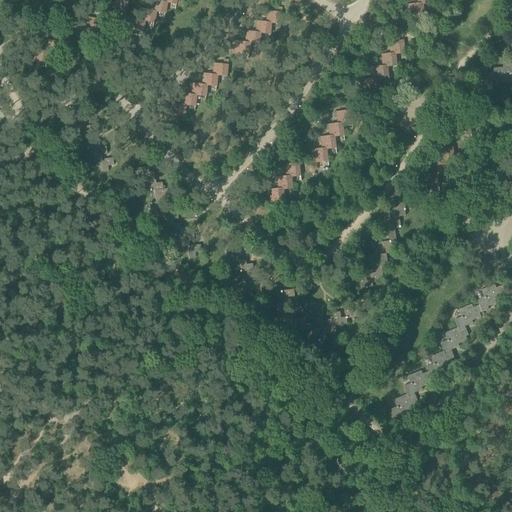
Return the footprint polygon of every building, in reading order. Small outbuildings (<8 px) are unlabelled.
[(116,12),(126,13),(127,0),(123,0),(123,1),(116,0),(110,0),(109,5),(112,6),(112,11),(116,12)] [(151,10),(151,11),(155,11),(155,12),(156,12),(165,13),(167,2),(162,1),(155,0),(149,0),(149,5),(152,6),(151,10)] [(419,3),(406,4),(407,10),(410,10),(411,17),(425,16),(424,4),(423,4),(423,3),(419,3)] [(268,15),(267,21),(271,22),(271,23),(281,24),(283,7),(278,7),(278,12),(265,10),(265,15),(268,15)] [(116,12),(112,11),(99,8),(98,14),(101,15),(100,20),(105,21),(114,22),(116,12)] [(139,8),(138,14),(141,15),(140,20),(144,21),(154,23),(156,12),(155,12),(155,11),(151,11),(151,10),(139,8)] [(88,17),(87,24),(90,24),(89,29),(94,30),(103,32),(105,21),(100,20),(88,17)] [(128,17),(126,24),(130,24),(129,30),(142,32),(144,21),(140,20),(128,17)] [(257,26),(257,32),(261,33),(270,34),(271,23),(271,22),(267,21),(255,20),(254,26),(257,26)] [(56,37),(55,42),(60,42),(69,44),(72,28),(67,27),(66,32),(54,30),(53,36),(56,37)] [(77,27),(76,33),(79,34),(78,39),(92,41),(94,30),(89,29),(77,27)] [(261,33),(257,32),(244,30),(244,36),(247,36),(246,42),(249,43),(249,44),(250,44),(260,45),(261,33)] [(43,39),(42,45),(45,46),(44,50),(44,51),(48,52),(58,53),(60,42),(55,42),(55,41),(43,39)] [(234,40),(233,46),(236,47),(235,54),(249,56),(250,44),(249,44),(249,43),(246,42),(234,40)] [(404,40),(387,42),(388,48),(391,48),(391,53),(396,53),(396,54),(406,53),(404,40)] [(31,50),(30,54),(33,55),(33,60),(46,63),(48,52),(44,51),(44,50),(32,48),(31,50)] [(391,53),(379,54),(380,60),(383,60),(383,66),(384,66),(388,65),(388,67),(397,65),(396,54),(396,53),(391,53)] [(214,68),(214,74),(218,75),(227,76),(229,60),(224,59),(224,64),(212,63),(211,67),(214,68)] [(491,73),(492,80),(499,80),(499,83),(511,81),(511,61),(511,63),(503,65),(504,67),(494,68),(494,73),(491,73)] [(383,66),(371,67),(372,73),(375,73),(376,78),(380,78),(380,79),(389,78),(388,67),(388,65),(384,66),(383,66)] [(493,87),(492,80),(491,73),(488,73),(487,66),(480,67),(480,70),(476,71),(477,80),(474,81),(475,89),(473,90),(473,97),(486,96),(485,88),(493,87)] [(203,80),(203,84),(208,85),(217,86),(218,75),(214,74),(201,73),(200,79),(203,80)] [(376,78),(363,80),(364,85),(367,85),(367,91),(372,90),(372,92),(381,91),(380,79),(380,78),(376,78)] [(192,94),(197,95),(206,96),(208,85),(203,84),(191,83),(190,89),(193,90),(192,94)] [(367,91),(355,92),(356,98),(359,98),(359,105),(373,103),(372,92),(372,90),(367,91)] [(180,93),(179,99),(182,100),(182,104),(186,105),(187,105),(196,106),(197,95),(192,94),(180,93)] [(170,103),(169,109),(172,110),(171,115),(185,116),(187,105),(186,105),(182,104),(170,103)] [(465,122),(466,122),(470,122),(470,123),(480,122),(478,109),(461,111),(462,117),(465,117),(465,122)] [(338,118),(338,123),(343,123),(343,124),(353,123),(351,110),(334,112),(335,118),(338,118)] [(465,122),(453,124),(454,129),(457,129),(458,136),(472,135),(470,123),(470,122),(466,122),(465,122)] [(338,123),(326,125),(327,130),(330,130),(331,136),(335,135),(335,136),(345,135),(343,124),(343,123),(338,123)] [(90,125),(77,127),(78,134),(79,134),(79,139),(86,138),(86,137),(86,133),(91,132),(90,125)] [(331,136),(318,137),(319,143),(322,143),(323,148),(327,148),(327,149),(337,148),(335,136),(335,135),(331,136)] [(86,138),(87,150),(93,149),(102,147),(102,144),(100,144),(99,141),(93,141),(92,136),(86,137),(86,138)] [(102,147),(93,149),(95,161),(100,160),(102,160),(101,159),(101,155),(107,154),(106,147),(102,147)] [(441,161),(445,160),(445,161),(446,161),(455,160),(453,147),(436,149),(437,155),(440,155),(441,161)] [(323,148),(310,150),(311,156),(314,155),(315,163),(329,161),(327,149),(327,148),(323,148)] [(113,158),(101,159),(102,160),(100,160),(102,172),(108,171),(108,166),(114,165),(113,158)] [(441,161),(429,162),(429,168),(432,168),(433,173),(437,173),(438,174),(447,173),(446,161),(445,161),(445,160),(441,161)] [(287,176),(292,176),(292,177),(301,176),(300,163),(283,165),(284,171),(287,170),(287,176)] [(142,167),(142,173),(143,180),(149,179),(156,178),(155,171),(149,172),(149,167),(142,167)] [(433,173),(421,175),(421,180),(424,180),(425,187),(439,186),(438,174),(437,173),(433,173)] [(287,176),(275,177),(275,183),(279,183),(279,188),(279,189),(284,188),(284,189),(293,188),(292,177),(292,176),(287,176)] [(156,178),(149,179),(150,191),(155,190),(165,189),(165,186),(163,186),(162,182),(156,183),(156,178)] [(279,188),(267,190),(267,196),(271,195),(271,203),(285,201),(284,189),(284,188),(279,189),(279,188)] [(155,190),(156,203),(163,202),(162,197),(168,196),(167,189),(165,189),(155,190)] [(156,202),(150,203),(152,215),(158,215),(158,214),(157,209),(164,209),(163,202),(156,203),(156,202)] [(399,211),(399,215),(400,217),(406,216),(405,210),(406,210),(405,203),(392,205),(393,212),(399,211)] [(167,226),(173,225),(173,223),(173,220),(178,219),(177,212),(164,213),(165,221),(166,221),(167,226)] [(386,226),(386,229),(395,228),(401,228),(400,217),(399,215),(393,216),(394,221),(388,222),(388,226),(386,226)] [(174,236),(181,235),(189,234),(189,231),(187,231),(186,227),(180,228),(180,223),(173,223),(173,225),(174,236)] [(395,228),(386,229),(382,230),(383,237),(389,236),(390,241),(392,241),(397,240),(395,228)] [(193,233),(189,234),(181,235),(182,247),(187,247),(187,246),(189,246),(188,241),(194,240),(193,233)] [(390,241),(379,242),(380,250),(386,249),(386,253),(386,254),(387,254),(393,253),(392,241),(390,241)] [(189,246),(187,246),(187,247),(189,259),(196,258),(195,252),(201,252),(200,244),(189,246)] [(244,248),(231,250),(232,257),(233,257),(234,262),(240,261),(240,260),(240,256),(245,255),(244,248)] [(375,261),(376,267),(382,267),(389,266),(387,254),(380,254),(381,260),(375,261)] [(241,273),(248,272),(248,271),(256,270),(256,267),(254,267),(253,263),(247,264),(246,259),(240,260),(240,261),(241,273)] [(370,273),(371,280),(373,280),(373,282),(376,282),(376,280),(384,279),(382,267),(376,267),(376,273),(370,273)] [(256,270),(248,271),(248,272),(249,284),(254,283),(256,282),(255,277),(261,277),(260,269),(256,270)] [(348,285),(360,283),(360,276),(354,277),(354,271),(346,272),(348,285)] [(367,275),(360,276),(360,283),(361,289),(368,288),(368,287),(373,287),(373,282),(373,280),(371,280),(367,281),(367,275)] [(256,282),(254,283),(256,295),(263,294),(262,289),(268,288),(267,281),(256,282)] [(480,305),(483,312),(489,309),(488,307),(497,303),(496,301),(505,297),(503,293),(506,292),(503,285),(497,288),(495,284),(482,290),(485,297),(478,300),(480,305)] [(283,303),(290,302),(289,297),(295,296),(294,289),(281,291),(283,303)] [(283,303),(277,304),(278,311),(279,311),(280,316),(284,316),(286,315),(286,314),(286,310),(291,309),(290,302),(283,303)] [(460,331),(466,329),(465,326),(474,323),(473,321),(482,317),(480,313),(483,312),(480,305),(474,308),(472,304),(459,310),(462,317),(455,320),(458,328),(460,331)] [(347,317),(347,319),(359,317),(358,310),(353,311),(352,305),(345,306),(346,317),(347,317)] [(341,312),(333,313),(334,317),(335,325),(336,325),(348,324),(347,319),(347,317),(346,317),(341,318),(341,312)] [(286,315),(284,316),(284,319),(286,319),(287,327),(299,325),(300,325),(299,318),(294,319),(293,313),(286,314),(286,315)] [(306,317),(299,318),(300,325),(299,325),(300,331),(312,330),(313,330),(312,329),(313,329),(312,323),(307,324),(306,317)] [(323,327),(324,333),(325,333),(337,332),(335,325),(334,317),(331,317),(331,319),(328,320),(328,326),(323,327)] [(326,339),(325,333),(324,333),(320,333),(319,328),(312,329),(313,330),(312,330),(314,342),(321,341),(321,340),(326,339)] [(446,355),(452,352),(452,350),(460,346),(459,344),(468,340),(466,336),(469,335),(466,329),(460,331),(458,328),(445,333),(448,340),(441,343),(444,351),(446,355)] [(455,359),(452,352),(446,355),(444,351),(431,357),(434,364),(427,367),(429,372),(432,378),(439,376),(438,373),(446,370),(445,368),(454,364),(452,360),(455,359)] [(404,386),(407,394),(409,398),(416,395),(415,393),(423,390),(422,387),(431,383),(429,379),(432,378),(429,372),(423,374),(422,371),(408,376),(411,383),(404,386)] [(409,398),(407,394),(394,400),(397,407),(390,410),(395,422),(402,419),(401,416),(409,413),(408,411),(417,407),(416,403),(418,402),(416,395),(409,398)]
